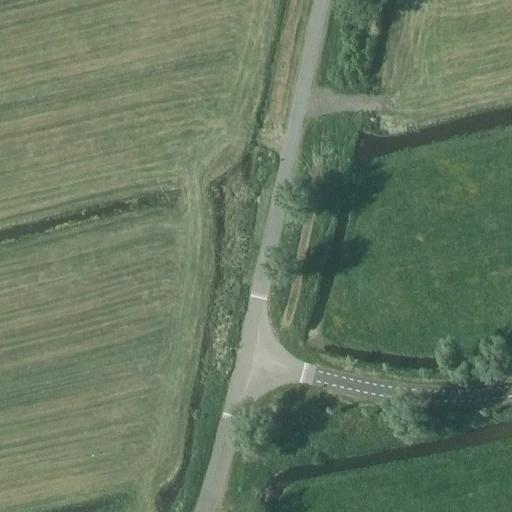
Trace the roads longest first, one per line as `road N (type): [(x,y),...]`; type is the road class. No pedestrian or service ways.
road 1 (unclassified): [(247,359),(323,0)]
road 2 (unclassified): [(247,359),(395,393),(511,390)]
road 3 (unclassified): [(203,511),(247,359)]
